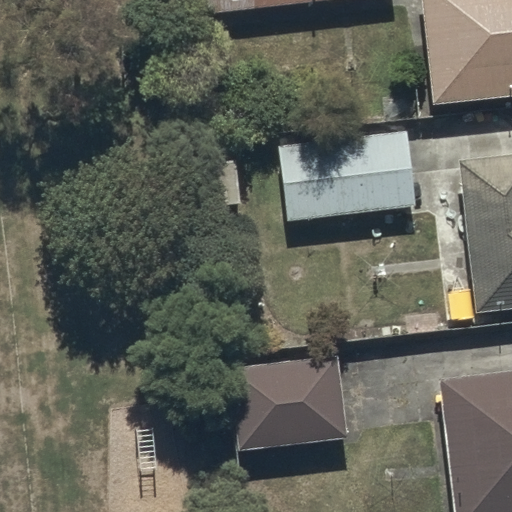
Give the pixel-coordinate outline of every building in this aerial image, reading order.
[(511,94),(511,0),(416,0),(425,102),(511,94)] [(404,126),(278,138),(285,214),(411,202),(404,126)] [(511,320),(511,167),(443,180),(470,328),(511,320)] [(230,357),(230,359),(234,441),(345,431),(337,347),(230,357)] [(511,511),(511,376),(433,385),(446,511),(511,511)]
